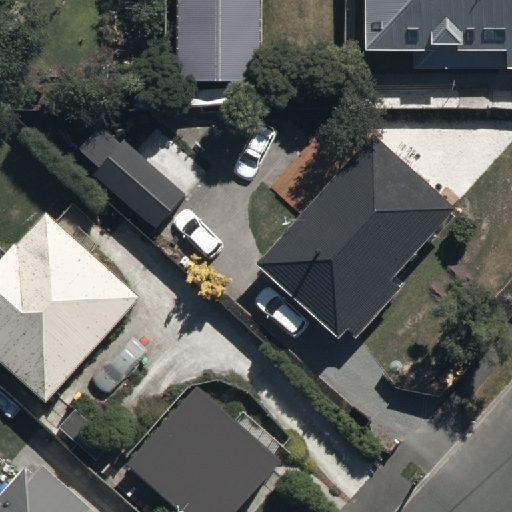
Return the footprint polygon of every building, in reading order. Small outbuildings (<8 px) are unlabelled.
[(257,0),(174,0),(175,71),(258,70),(257,0)] [(511,0),(362,0),(362,41),(502,41),(502,64),(511,64),(511,0)] [(369,130),(255,255),(336,328),(344,320),(359,333),(402,285),(385,269),(447,201),(369,130)] [(123,140),(92,177),(156,230),(187,194),(123,140)] [(45,212),(0,261),(0,360),(45,401),(139,297),(45,212)] [(237,511),(282,463),(196,388),(126,466),(177,511),(237,511)] [(0,511),(84,511),(27,460),(0,488),(0,511)]
